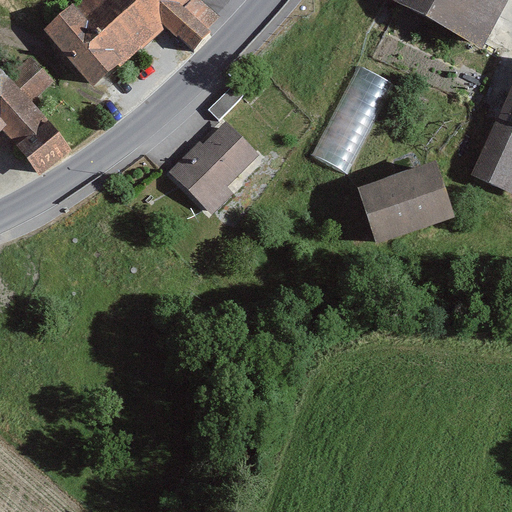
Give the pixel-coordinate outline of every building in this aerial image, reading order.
[(70,0),(38,28),(82,87),(161,29),(181,51),(213,15),(199,0),(70,0)] [(387,0),(387,1),(484,50),(508,0),(387,0)] [(26,48),(0,68),(0,85),(3,83),(20,104),(51,79),(26,48)] [(359,73),(315,156),(344,171),(387,87),(359,73)] [(3,83),(0,85),(0,132),(33,171),(59,148),(20,104),(3,83)] [(511,101),(478,181),(508,194),(511,183),(511,101)] [(218,119),(167,169),(204,206),(254,155),(218,119)] [(433,179),(363,202),(379,250),(449,227),(433,179)]
